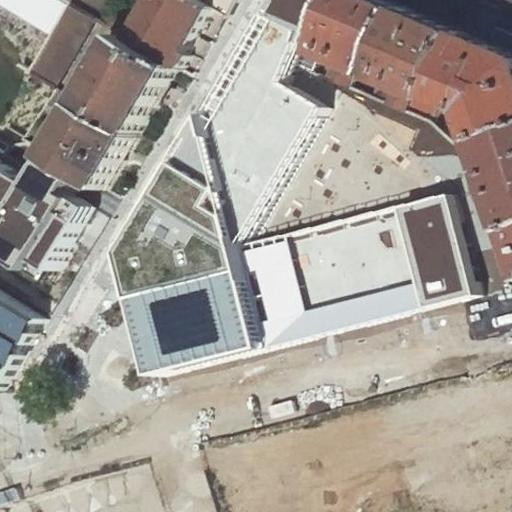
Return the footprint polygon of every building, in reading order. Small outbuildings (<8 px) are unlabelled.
[(65,0),(76,6),(101,21),(103,22),(105,20),(108,21),(116,7),(120,0),(65,0)] [(164,0),(140,41),(183,67),(187,70),(196,56),(192,53),(219,8),(205,0),(164,0)] [(290,0),(166,204),(254,248),(335,124),(347,102),(303,77),(316,38),(339,47),(361,0),(290,0)] [(241,0),(205,0),(219,8),(233,17),(242,1),(241,0)] [(419,8),(396,0),(361,0),(339,47),(326,73),(357,87),(366,66),(389,76),(419,8)] [(116,7),(108,21),(127,33),(136,18),(116,7)] [(389,76),(380,97),(438,121),(443,109),(417,101),(422,90),(447,101),(449,96),(475,34),(476,33),(419,8),(389,76)] [(511,50),(475,34),(449,96),(480,111),(462,127),(443,109),(438,121),(467,151),(477,148),(491,143),(511,136),(511,50)] [(132,36),(91,105),(143,136),(163,103),(170,90),(183,67),(140,41),(132,36)] [(91,105),(61,159),(111,190),(143,136),(91,105)] [(0,244),(62,283),(111,190),(61,159),(0,122),(0,244)] [(511,136),(491,143),(503,176),(494,180),(488,164),(483,165),(477,148),(467,151),(500,241),(511,237),(511,136)] [(394,212),(254,248),(279,349),(499,294),(465,181),(391,200),(394,212)] [(254,248),(166,204),(131,262),(162,378),(188,372),(279,349),(254,248)] [(0,280),(0,385),(9,392),(12,386),(54,314),(0,280)]
